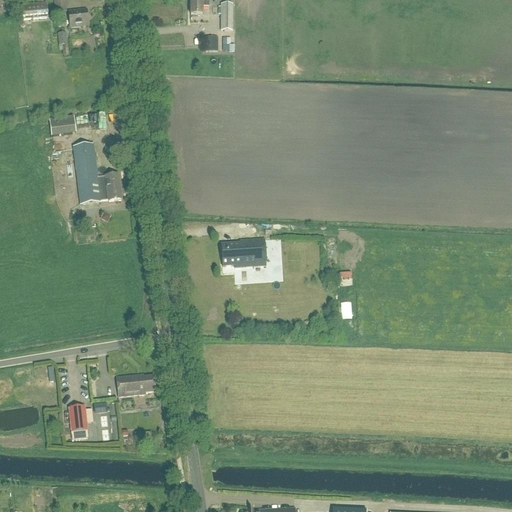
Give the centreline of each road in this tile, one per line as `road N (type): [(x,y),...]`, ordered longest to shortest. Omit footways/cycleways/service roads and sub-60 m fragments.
road 1 (tertiary): [(174,335),(124,0)]
road 2 (unclassified): [(0,364),(174,335)]
road 3 (tertiary): [(198,499),(174,335)]
